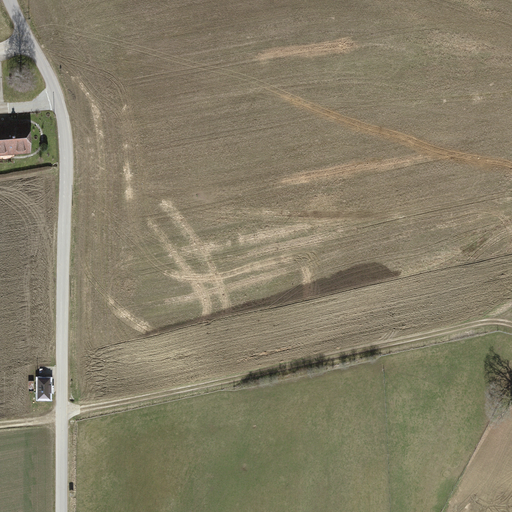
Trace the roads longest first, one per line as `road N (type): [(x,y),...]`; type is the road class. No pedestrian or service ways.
road 1 (tertiary): [(9,0),(51,74),(65,123),(61,511)]
road 2 (track): [(511,323),(484,321),(0,426)]
